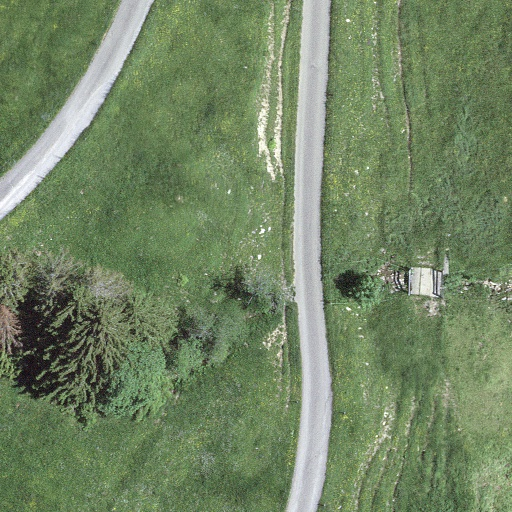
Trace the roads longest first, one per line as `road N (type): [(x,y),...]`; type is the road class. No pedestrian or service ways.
road 1 (unclassified): [(301,511),(316,413),(311,262),(321,0)]
road 2 (unclassified): [(138,0),(68,124),(0,199)]
